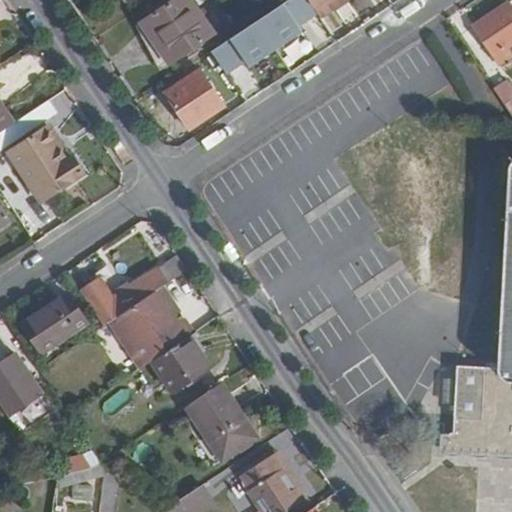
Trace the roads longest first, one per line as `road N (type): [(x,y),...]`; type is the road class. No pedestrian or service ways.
road 1 (tertiary): [(385,511),(159,187)]
road 2 (residential): [(159,187),(441,0)]
road 3 (unknown): [(323,259),(269,182),(442,67)]
road 4 (unknown): [(344,452),(377,425),(411,368),(323,259)]
road 5 (tertiary): [(159,187),(36,0)]
road 6 (residential): [(159,187),(0,293)]
